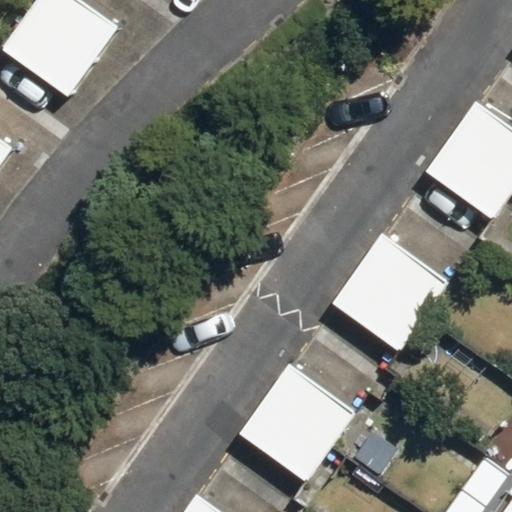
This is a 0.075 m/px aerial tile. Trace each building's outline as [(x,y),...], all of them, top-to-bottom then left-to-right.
[(0,0),(0,26),(1,27),(18,0),(0,0)] [(84,90),(129,21),(97,0),(40,0),(12,44),(84,90)] [(511,204),(511,115),(488,98),(437,166),(504,215),(511,204)] [(0,176),(24,143),(0,126),(0,176)] [(462,275),(395,225),(339,299),(406,350),(462,275)] [(368,410),(301,358),(249,424),(316,476),(368,410)] [(511,466),(511,415),(489,452),(511,466)] [(243,511),(209,487),(191,511),(243,511)]
